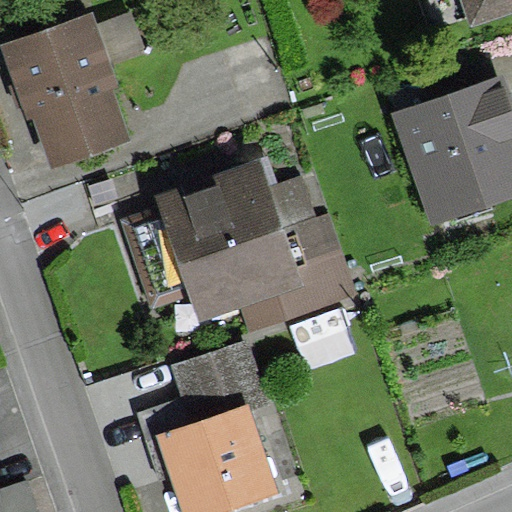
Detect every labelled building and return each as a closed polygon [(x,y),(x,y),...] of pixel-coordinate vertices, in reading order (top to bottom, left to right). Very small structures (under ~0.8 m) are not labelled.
[(511,0),(469,0),(475,15),(511,2),(511,0)] [(39,102),(59,157),(117,136),(98,82),(105,79),(80,9),(40,23),(47,42),(14,54),(32,105),(39,102)] [(411,122),(439,202),(511,176),(511,148),(493,94),(411,122)] [(244,284),(258,327),(356,293),(332,222),(313,228),(296,179),(254,194),(248,176),(176,200),(178,206),(128,223),(155,299),(187,288),(183,277),(200,272),(209,296),(244,284)] [(163,436),(188,511),(201,511),(270,488),(244,408),(263,401),(245,344),(178,366),(188,395),(137,413),(147,442),(163,436)] [(0,511),(36,511),(26,481),(0,489),(0,511)]
